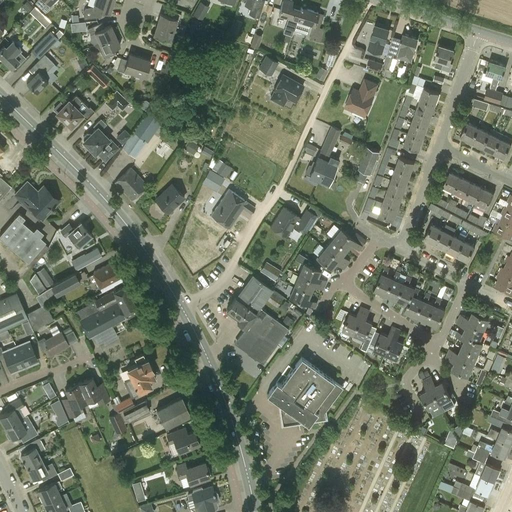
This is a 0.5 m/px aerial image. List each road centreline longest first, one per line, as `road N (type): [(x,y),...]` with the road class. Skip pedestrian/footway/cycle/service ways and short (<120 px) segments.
road 1 (residential): [(181,308),(227,273),(363,0)]
road 2 (secondary): [(181,308),(106,197),(0,95)]
road 3 (secondary): [(254,511),(219,387),(181,308)]
